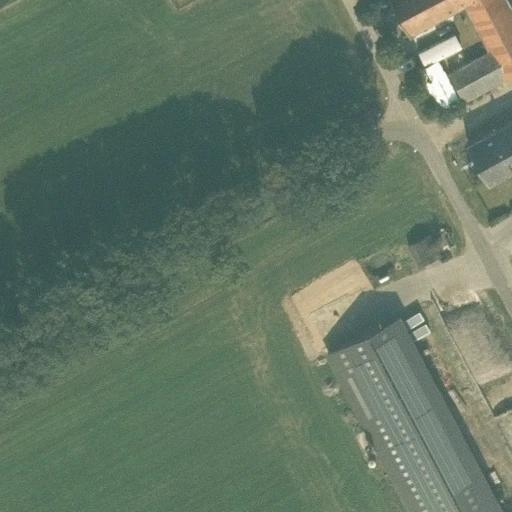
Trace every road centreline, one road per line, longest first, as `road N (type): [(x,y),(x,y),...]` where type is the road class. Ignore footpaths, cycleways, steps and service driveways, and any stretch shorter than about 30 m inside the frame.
road 1 (unclassified): [(0,323),(408,111)]
road 2 (unclassified): [(511,303),(408,111)]
road 3 (unclassified): [(408,111),(351,0)]
